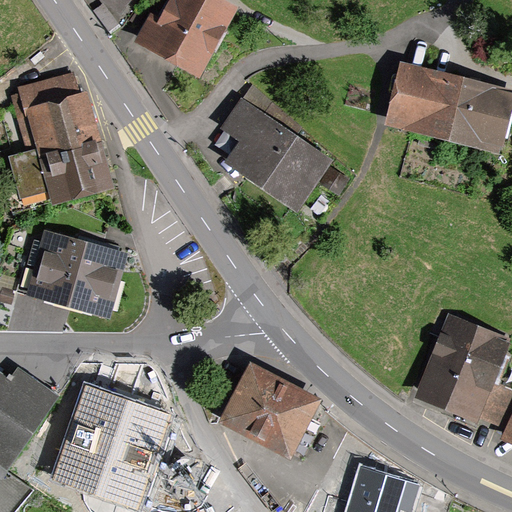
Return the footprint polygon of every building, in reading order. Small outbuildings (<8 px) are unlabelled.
[(102,0),(126,16),(137,0),(102,0)] [(199,80),(237,9),(221,0),(156,0),(133,42),(199,80)] [(387,123),(504,151),(511,119),(511,83),(403,57),(387,123)] [(17,81),(34,144),(7,151),(19,194),(45,187),(50,202),(113,184),(86,86),(79,88),(72,66),(17,81)] [(265,116),(244,102),(226,128),(241,138),(224,162),(298,213),(319,183),(330,165),(332,162),(294,136),(265,116)] [(273,104),(265,116),(294,136),(300,127),(273,104)] [(339,195),(350,177),(330,165),(319,183),(339,195)] [(105,314),(123,247),(40,223),(21,290),(105,314)] [(492,376),(509,333),(445,308),(411,396),(475,420),(477,415),(492,421),(507,381),(492,376)] [(52,356),(53,371),(96,370),(95,355),(52,356)] [(286,456),(318,394),(245,357),(214,418),(286,456)] [(58,389),(15,359),(6,372),(0,367),(0,461),(4,465),(58,389)] [(138,504),(166,417),(87,391),(59,478),(138,504)] [(511,404),(496,435),(511,443),(511,404)] [(270,511),(272,511),(281,505),(247,460),(237,468),(270,511)] [(0,511),(5,511),(31,482),(4,465),(0,461),(0,511)] [(419,485),(362,468),(348,511),(396,511),(398,508),(410,511),(419,485)]
